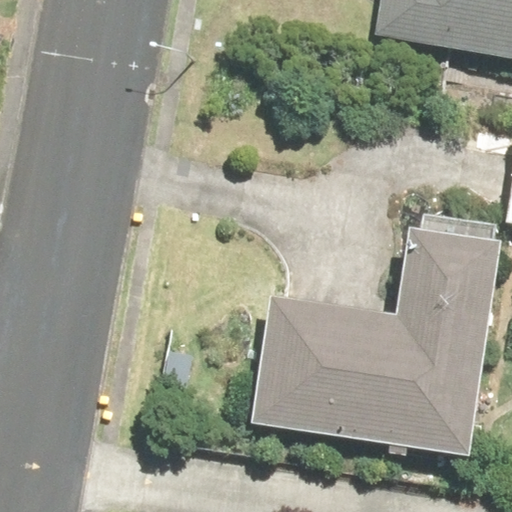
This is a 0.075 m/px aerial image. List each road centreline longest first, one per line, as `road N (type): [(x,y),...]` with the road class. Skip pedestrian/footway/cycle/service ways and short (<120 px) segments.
road 1 (residential): [(105,0),(37,385)]
road 2 (residential): [(37,385),(15,511)]
